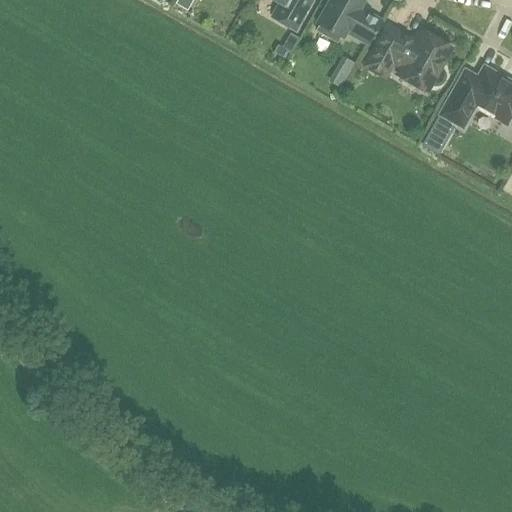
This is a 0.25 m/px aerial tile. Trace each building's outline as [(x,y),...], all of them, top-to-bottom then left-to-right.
[(177,0),(175,4),(187,11),(193,0),(177,0)] [(294,30),(311,1),(309,0),(275,0),(280,3),(272,17),(294,30)] [(369,44),(381,21),(359,9),(363,0),(330,0),(317,25),(319,26),(316,31),(337,43),(340,38),(342,39),(346,31),(369,44)] [(387,26),(372,52),(363,68),(385,81),(394,64),(401,68),(397,75),(427,92),(431,85),(434,86),(438,86),(442,84),(444,81),(445,77),(445,74),(443,70),(440,68),(451,48),(422,32),(416,42),(387,26)] [(465,69),(455,87),(439,115),(462,128),(469,116),(467,115),(473,106),(500,121),(508,119),(509,119),(511,113),(511,82),(509,81),(508,80),(507,79),(506,79),(505,79),(505,80),(499,76),(499,75),(498,74),(498,73),(497,73),(496,73),(487,68),(481,78),(465,69)] [(437,118),(432,126),(449,135),(454,127),(437,118)]
